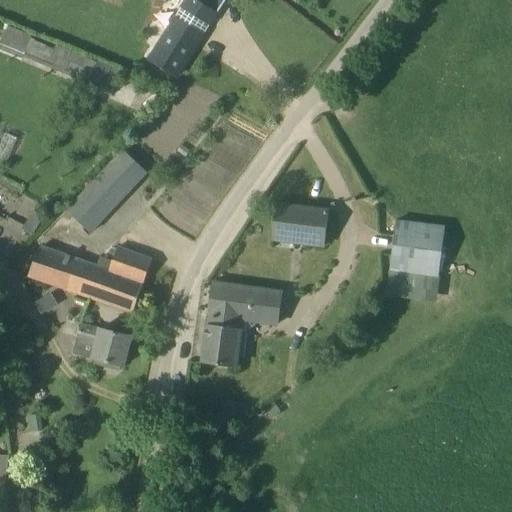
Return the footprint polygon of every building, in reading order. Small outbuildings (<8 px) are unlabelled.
[(157,47),(149,59),(177,77),(226,1),(224,0),(186,0),(173,21),(157,47)] [(26,52),(23,58),(89,85),(89,87),(112,97),(122,73),(98,64),(55,46),(53,50),(30,41),(30,42),(26,52)] [(67,212),(90,233),(147,172),(124,151),(67,212)] [(277,205),(272,238),(325,245),(329,211),(277,205)] [(439,276),(446,226),(397,219),(386,296),(438,303),(442,277),(439,276)] [(100,254),(96,266),(40,247),(28,276),(134,313),(152,260),(118,248),(113,259),(100,254)] [(283,293),(232,286),(212,283),(208,315),(207,325),(207,324),(201,363),(236,367),(243,319),(278,324),(283,293)] [(52,293),(37,300),(42,311),(57,304),(52,293)] [(81,324),(74,353),(96,359),(95,364),(120,370),(121,365),(124,366),(131,337),(81,324)] [(41,414),(28,415),(29,432),(43,431),(41,414)]
